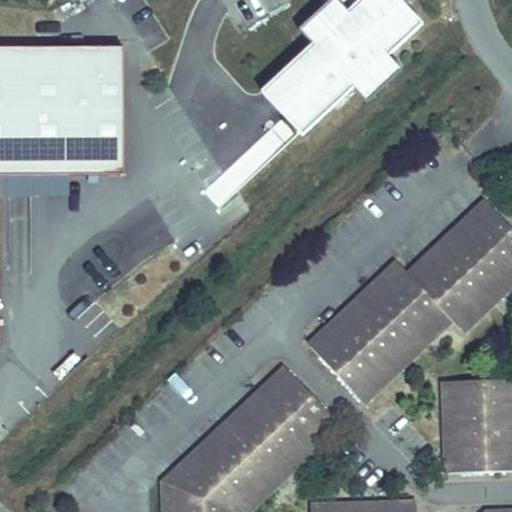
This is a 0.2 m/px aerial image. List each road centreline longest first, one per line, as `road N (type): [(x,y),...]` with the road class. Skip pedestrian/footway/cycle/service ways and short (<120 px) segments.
road 1 (unknown): [(275,336),(454,170),(511,131)]
road 2 (unknown): [(511,493),(423,490),(275,336)]
road 3 (unknown): [(0,383),(45,254),(69,227),(146,185),(180,179)]
road 4 (unknown): [(88,509),(275,336)]
